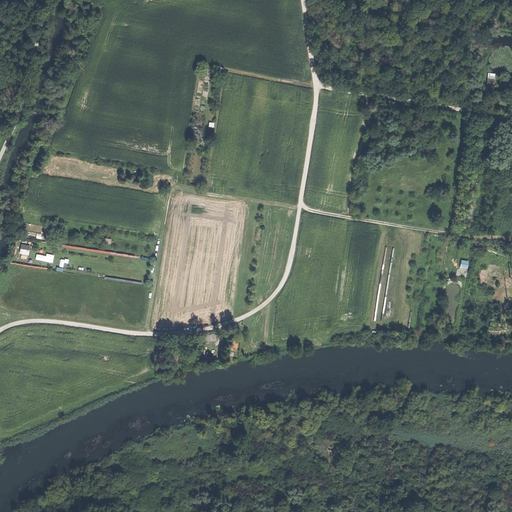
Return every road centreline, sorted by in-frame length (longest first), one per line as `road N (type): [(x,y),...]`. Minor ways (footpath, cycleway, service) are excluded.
road 1 (track): [(303,0),(317,84),(313,120),(292,252),(269,300),(192,334),(35,320),(0,330)]
road 2 (track): [(146,334),(172,188),(467,235)]
road 3 (track): [(317,84),(511,122)]
